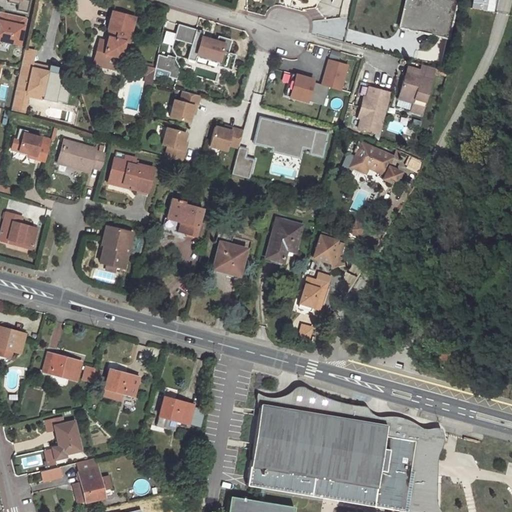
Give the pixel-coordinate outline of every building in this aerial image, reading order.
[(8,0),(8,3),(18,5),(17,11),(27,13),(29,0),(8,0)] [(405,0),(404,8),(410,10),(408,15),(403,13),(401,20),(419,24),(420,21),(432,24),(431,27),(450,31),(456,0),(405,0)] [(474,0),(472,11),(497,15),(499,0),(474,0)] [(0,40),(19,45),(25,18),(0,12),(0,40)] [(101,62),(117,67),(119,58),(120,59),(124,42),(128,44),(134,18),(112,12),(107,30),(110,31),(107,43),(99,40),(95,58),(102,59),(101,62)] [(448,38),(450,31),(431,27),(432,24),(420,21),(419,24),(401,20),(399,26),(448,38)] [(203,32),(177,25),(173,40),(190,45),(188,52),(196,55),(208,58),(207,61),(217,64),(216,66),(230,70),(235,55),(227,53),(231,40),(217,36),(215,42),(201,38),(203,32)] [(196,55),(188,52),(186,60),(194,62),(196,55)] [(174,60),(157,55),(154,69),(169,73),(167,77),(175,80),(178,69),(174,60)] [(116,71),(117,67),(101,62),(102,59),(95,58),(93,65),(116,71)] [(313,79),(291,73),(285,97),(307,103),(307,102),(323,106),(329,87),(340,90),(346,66),(328,61),(322,81),(322,83),(313,81),(313,79)] [(21,66),(16,88),(27,91),(26,95),(43,99),(45,89),(58,92),(61,75),(48,71),(41,70),(42,66),(33,63),(32,68),(21,66)] [(434,67),(422,64),(418,77),(430,81),(434,67)] [(152,77),(154,69),(135,65),(135,66),(134,72),(146,76),(152,77)] [(430,81),(418,77),(405,73),(398,99),(411,104),(409,110),(421,114),(430,81)] [(366,98),(363,108),(361,119),(358,129),(379,134),(389,93),(369,88),(366,98)] [(45,89),(43,99),(56,102),(58,92),(45,89)] [(199,96),(182,91),(180,102),(174,100),(169,117),(189,122),(191,114),(193,106),(196,107),(199,96)] [(22,97),(14,95),(11,110),(19,112),(22,97)] [(411,104),(398,99),(396,106),(409,110),(411,104)] [(421,121),(397,114),(395,120),(419,127),(421,121)] [(257,138),(262,119),(259,119),(253,144),(262,146),(264,139),(257,138)] [(323,157),(328,135),(262,119),(257,138),(264,139),(262,146),(273,149),(272,152),(281,154),(282,150),(301,154),(303,147),(312,149),(310,154),(323,157)] [(168,147),(165,157),(166,158),(174,160),(182,162),(185,151),(181,150),(183,142),(186,134),(166,128),(162,146),(168,147)] [(232,129),(231,132),(223,130),(214,128),(209,147),(226,152),(228,146),(238,149),(242,132),(232,129)] [(45,162),(50,146),(39,143),(40,138),(27,134),(28,132),(19,130),(17,140),(14,140),(11,149),(18,151),(27,154),(36,156),(35,159),(45,162)] [(134,135),(128,131),(125,135),(130,139),(134,135)] [(100,170),(105,154),(95,151),(95,149),(64,140),(59,159),(72,162),(71,166),(89,171),(90,167),(100,170)] [(393,169),(397,159),(393,157),(361,144),(362,142),(359,141),(354,152),(357,153),(355,157),(351,167),(353,167),(365,172),(368,167),(386,174),(384,179),(396,184),(401,172),(393,169)] [(238,149),(230,175),(247,179),(252,161),(244,159),(246,151),(238,148),(238,149)] [(300,159),(301,154),(282,150),(281,154),(300,159)] [(133,182),(131,189),(146,193),(152,169),(141,166),(140,169),(132,166),(134,159),(125,156),(125,155),(117,153),(115,159),(114,159),(109,180),(123,184),(124,180),(133,182)] [(351,167),(355,157),(348,154),(341,168),(343,172),(348,174),(351,173),(353,167),(351,167)] [(407,166),(421,172),(424,161),(412,156),(407,166)] [(108,183),(131,189),(133,182),(124,180),(123,184),(109,180),(108,183)] [(185,234),(196,237),(198,228),(198,227),(202,208),(184,204),(185,202),(171,198),(166,219),(187,225),(185,234)] [(9,239),(32,245),(36,229),(19,224),(21,217),(5,213),(0,232),(0,240),(8,243),(9,239)] [(174,231),(185,234),(187,225),(166,219),(164,219),(163,225),(174,228),(174,231)] [(301,226),(278,220),(273,239),(271,238),(266,254),(283,258),(286,250),(294,252),(301,226)] [(368,230),(359,223),(353,232),(361,239),(368,230)] [(106,247),(111,228),(105,227),(101,245),(104,246),(106,247)] [(132,233),(111,228),(106,247),(104,246),(100,263),(106,264),(116,266),(123,268),(132,233)] [(238,275),(245,250),(230,245),(232,236),(218,232),(215,241),(219,242),(213,265),(228,269),(227,272),(238,275)] [(332,240),(320,236),(318,239),(313,256),(320,258),(319,260),(329,263),(331,267),(336,265),(337,267),(337,268),(346,265),(343,257),(341,256),(342,251),(343,248),(331,244),(332,240)] [(31,249),(32,245),(9,239),(8,243),(31,249)] [(346,241),(343,248),(342,251),(353,255),(356,244),(346,241)] [(466,259),(452,249),(438,269),(451,279),(466,259)] [(282,262),(283,258),(266,254),(265,257),(282,262)] [(114,272),(116,266),(106,264),(104,270),(114,272)] [(226,275),(227,272),(228,269),(213,265),(211,271),(226,275)] [(316,271),(314,278),(325,282),(326,282),(329,275),(316,271)] [(314,278),(306,276),(297,305),(298,305),(310,309),(310,310),(311,306),(318,308),(325,282),(314,278)] [(308,342),(311,328),(303,326),(303,328),(299,331),(297,339),(308,342)] [(25,335),(0,328),(0,356),(8,358),(12,355),(13,351),(20,352),(25,335)] [(470,354),(455,342),(439,362),(453,374),(470,354)] [(81,362),(48,353),(42,371),(76,380),(81,362)] [(81,380),(90,382),(93,369),(85,366),(81,380)] [(93,369),(90,382),(99,384),(102,371),(93,369)] [(109,370),(102,396),(120,400),(122,393),(134,396),(139,378),(109,370)] [(306,411),(305,412),(260,405),(246,484),(260,487),(265,487),(401,511),(402,508),(417,511),(429,511),(431,474),(408,466),(410,460),(411,454),(412,455),(414,456),(417,457),(420,457),(422,457),(424,457),(426,456),(431,454),(434,452),(436,449),(438,446),(439,444),(439,441),(439,438),(439,436),(437,433),(436,432),(434,431),(432,431),(431,431),(429,431),(426,433),(425,434),(422,434),(407,431),(408,423),(407,423),(401,421),(397,420),(393,419),(388,419),(387,419),(386,420),(385,421),(384,422),(384,424),(385,426),(355,421),(355,419),(356,418),(356,417),(357,416),(358,415),(359,415),(361,415),(362,416),(363,416),(365,415),(365,414),(366,412),(366,411),(365,410),(364,409),(345,406),(337,404),(331,402),(321,399),(314,396),(305,391),(302,389),(301,389),(299,388),(298,389),(297,389),(295,390),(294,391),(293,393),(292,395),(292,397),(292,399),(294,401),(295,402),(296,403),(298,404),(301,404),(302,404),(303,405),(304,406),(305,407),(306,409),(306,411)] [(261,398),(260,405),(305,412),(306,411),(306,409),(305,407),(304,406),(303,405),(302,404),(301,404),(298,404),(296,403),(295,402),(294,401),(292,399),(292,397),(292,395),(293,393),(291,395),(286,397),(280,400),(273,401),(268,400),(263,399),(261,398)] [(199,427),(204,410),(192,406),(193,405),(163,397),(158,416),(177,421),(199,427)] [(367,413),(365,410),(366,411),(366,412),(365,414),(365,415),(363,416),(362,416),(361,415),(359,415),(358,415),(357,416),(356,417),(356,418),(355,419),(355,421),(385,426),(384,424),(384,422),(385,421),(386,420),(387,419),(388,419),(382,419),(377,419),(371,416),(367,413)] [(174,431),(177,421),(158,416),(156,426),(174,431)] [(62,455),(64,454),(80,451),(73,422),(54,426),(53,420),(45,422),(47,432),(55,430),(59,448),(60,447),(62,455)] [(65,457),(64,454),(62,455),(60,447),(59,448),(52,449),(55,459),(65,457)] [(433,457),(436,449),(434,452),(431,454),(426,456),(424,457),(422,457),(420,457),(417,457),(414,456),(412,455),(411,454),(410,460),(408,466),(431,474),(432,463),(433,457)] [(94,460),(77,464),(79,474),(78,474),(80,483),(85,503),(104,499),(102,491),(99,480),(94,460)] [(110,477),(99,480),(102,491),(113,489),(110,477)] [(80,504),(85,503),(80,483),(75,484),(80,504)] [(171,490),(165,485),(161,487),(164,493),(171,490)] [(294,511),(295,507),(262,501),(258,501),(229,496),(226,511),(294,511)]
